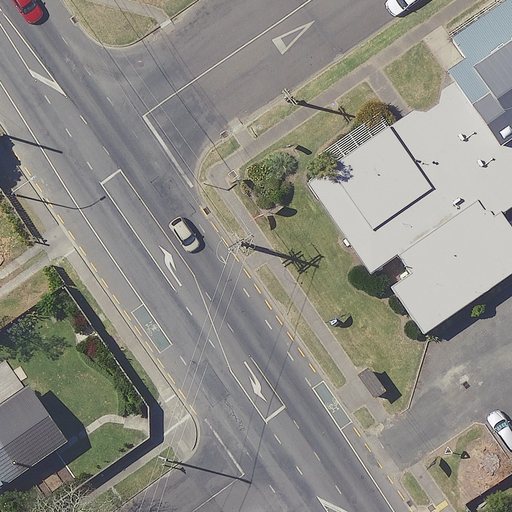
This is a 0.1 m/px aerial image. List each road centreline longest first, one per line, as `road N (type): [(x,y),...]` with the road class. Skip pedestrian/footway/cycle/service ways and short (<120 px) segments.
road 1 (secondary): [(100,145),(194,271),(228,369),(281,449)]
road 2 (residential): [(316,0),(100,145)]
road 3 (secondary): [(0,2),(100,145)]
